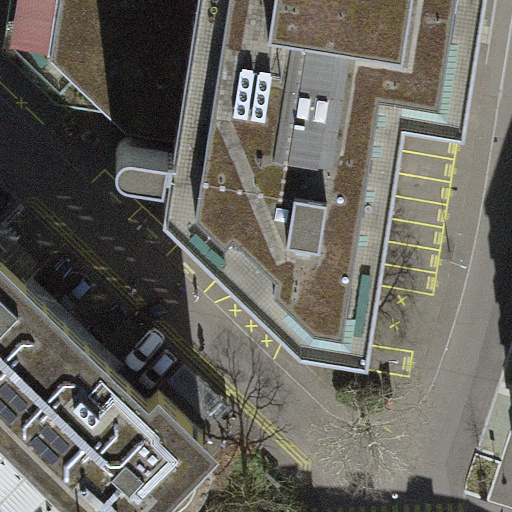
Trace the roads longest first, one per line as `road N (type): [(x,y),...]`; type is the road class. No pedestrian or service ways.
road 1 (unclassified): [(0,134),(367,501)]
road 2 (residential): [(511,231),(455,417),(367,501)]
